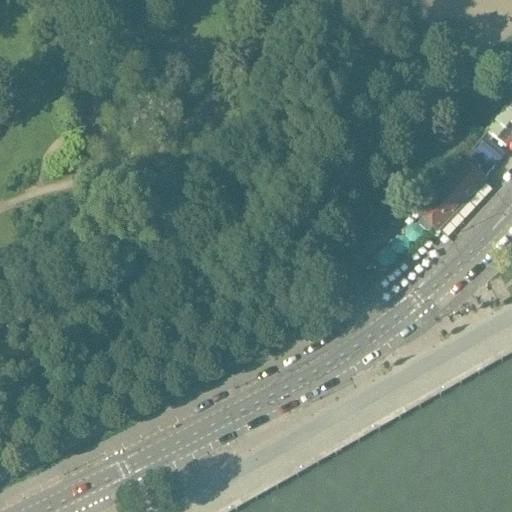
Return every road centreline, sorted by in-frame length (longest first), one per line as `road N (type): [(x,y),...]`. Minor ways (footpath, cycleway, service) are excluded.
road 1 (tertiary): [(511,205),(415,301),(311,374),(40,511)]
road 2 (unclassified): [(441,0),(335,60),(191,222),(0,301)]
